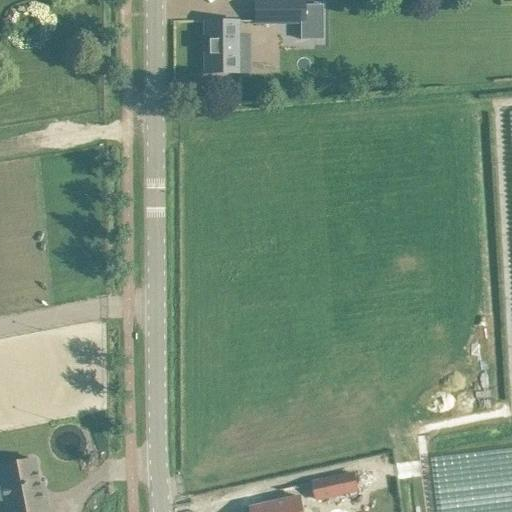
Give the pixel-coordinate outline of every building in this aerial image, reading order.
[(307,0),(291,0),(253,0),(253,22),(300,22),(300,39),(322,40),(322,6),(307,5),(307,0)] [(204,21),(205,73),(240,73),(240,22),(224,21),(204,21)] [(348,379),(367,378),(366,365),(347,367),(348,379)] [(360,387),(338,399),(349,419),(372,407),(360,387)] [(0,508),(0,511),(44,511),(34,460),(14,463),(0,466),(0,484),(3,502),(0,502),(0,508)] [(313,481),(317,501),(358,491),(354,471),(313,481)] [(399,511),(394,486),(369,491),(374,511),(399,511)] [(252,511),(303,511),(301,497),(271,504),(252,508),(252,511)]
